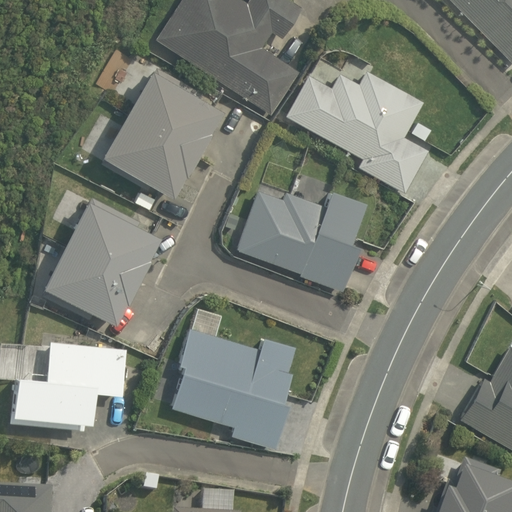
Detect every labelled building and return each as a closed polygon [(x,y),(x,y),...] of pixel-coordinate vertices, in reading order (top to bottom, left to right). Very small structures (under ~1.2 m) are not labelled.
[(269,115),(296,71),(259,46),(269,31),(279,38),(299,6),(288,0),(245,0),(244,3),(240,0),(179,0),(154,39),(269,115)] [(511,0),(447,0),(511,65),(511,64),(511,0)] [(147,67),(96,154),(168,195),(180,174),(181,175),(207,131),(206,130),(218,108),(197,97),(200,93),(153,66),(151,70),(147,67)] [(425,149),(401,136),(420,101),(363,69),(356,83),(336,72),(329,86),(304,73),(282,114),(359,157),(354,166),(402,192),(425,149)] [(428,128),(415,121),(409,132),(422,139),(428,128)] [(233,248),(297,271),(296,274),(339,290),(355,245),(349,243),(364,203),(327,189),(322,204),(283,190),(280,198),(255,189),(233,248)] [(86,200),(83,198),(37,285),(110,323),(121,302),(123,303),(145,258),(143,257),(155,235),(134,224),(136,220),(88,195),(86,200)] [(236,216),(227,212),(222,224),(231,228),(236,216)] [(168,406),(231,425),(228,434),(272,447),(285,403),(280,401),(289,372),(285,370),(293,346),(259,336),(256,348),(212,334),(219,314),(194,307),(188,327),(186,326),(175,363),(180,365),(168,406)] [(43,376),(11,373),(6,421),(81,429),(82,420),(85,420),(87,402),(93,403),(94,391),(118,393),(122,347),(47,339),(43,376)] [(481,377),(457,417),(511,449),(511,347),(507,345),(486,380),(481,377)] [(444,480),(432,511),(506,511),(511,496),(511,487),(495,481),(498,472),(461,458),(452,482),(444,480)] [(155,477),(142,475),(140,488),(153,490),(155,477)] [(0,511),(46,511),(49,487),(0,484),(0,511)] [(233,511),(230,511),(231,492),(200,491),(199,510),(170,509),(169,511),(233,511)]
